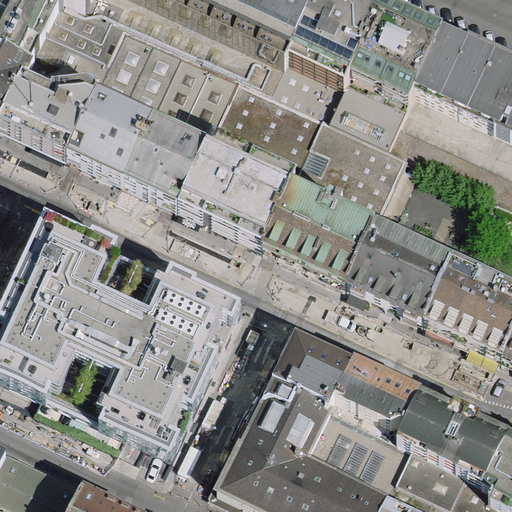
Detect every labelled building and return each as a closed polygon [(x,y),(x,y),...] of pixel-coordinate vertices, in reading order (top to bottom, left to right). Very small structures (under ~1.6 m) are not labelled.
[(7,0),(0,15),(0,58),(19,67),(50,3),(63,9),(77,15),(84,0),(7,0)] [(120,0),(84,0),(77,15),(127,38),(239,89),(273,105),(285,77),(120,0)] [(120,0),(285,77),(288,70),(322,0),(120,0)] [(322,0),(288,70),(346,98),(351,88),(383,17),(354,3),(346,0),(322,0)] [(39,60),(63,9),(50,3),(19,67),(30,72),(32,73),(39,60)] [(110,74),(127,38),(77,15),(63,9),(39,60),(62,71),(70,55),(110,74)] [(410,115),(416,102),(441,44),(412,30),(383,17),(351,88),(410,115)] [(97,101),(209,153),(213,143),(239,89),(127,38),(110,74),(99,97),(97,101)] [(511,149),(511,76),(490,67),(441,44),(416,102),(497,139),(495,142),(511,149)] [(99,97),(110,74),(70,55),(62,71),(60,75),(46,79),(32,73),(30,72),(23,86),(51,99),(53,96),(89,92),(99,97)] [(0,131),(23,86),(30,72),(19,67),(0,58),(0,131)] [(60,75),(62,71),(39,60),(32,73),(46,79),(60,75)] [(346,98),(288,70),(285,77),(273,105),(324,128),(330,131),(346,98)] [(97,101),(99,97),(89,92),(53,96),(51,99),(23,86),(0,131),(0,134),(33,150),(67,167),(97,101)] [(401,133),(410,115),(351,88),(346,98),(330,131),(390,159),(401,133)] [(239,89),(213,143),(298,183),(324,128),(273,105),(239,89)] [(209,153),(97,101),(67,167),(107,187),(141,202),(179,218),(209,153)] [(340,221),(375,238),(407,167),(390,159),(330,131),(324,128),(298,183),(290,199),(326,215),(330,207),(343,214),(340,221)] [(511,214),(511,184),(401,133),(390,159),(407,167),(511,214)] [(298,183),(213,143),(209,153),(179,218),(221,238),(263,258),(290,199),(298,183)] [(348,297),(375,238),(340,221),(343,214),(330,207),(326,215),(290,199),(263,258),(310,279),(348,297)] [(243,318),(44,227),(12,296),(0,321),(0,385),(174,466),(209,390),(243,318)] [(425,333),(452,274),(375,238),(348,297),(389,316),(425,333)] [(503,370),(511,349),(511,301),(452,274),(425,333),(464,351),(503,370)] [(275,391),(332,420),(355,372),(326,359),(296,345),(285,367),(274,391),(275,391)] [(511,349),(503,370),(509,372),(511,373),(511,349)] [(391,389),(355,372),(332,420),(398,452),(422,403),(391,389)] [(251,442),(307,470),(332,420),(275,391),(263,417),(251,442)] [(469,425),(422,403),(398,452),(412,460),(465,487),(483,497),(511,444),(469,425)] [(388,510),(412,460),(398,452),(332,420),(307,470),(388,510)] [(307,470),(251,442),(243,457),(240,457),(218,502),(237,511),(387,511),(388,510),(307,470)] [(511,511),(511,444),(483,497),(511,511)] [(391,511),(454,511),(465,487),(412,460),(388,510),(391,511)] [(6,463),(0,475),(0,510),(4,511),(76,511),(82,500),(43,481),(6,463)] [(511,511),(483,497),(465,487),(454,511),(511,511)] [(106,511),(82,500),(76,511),(106,511)]
